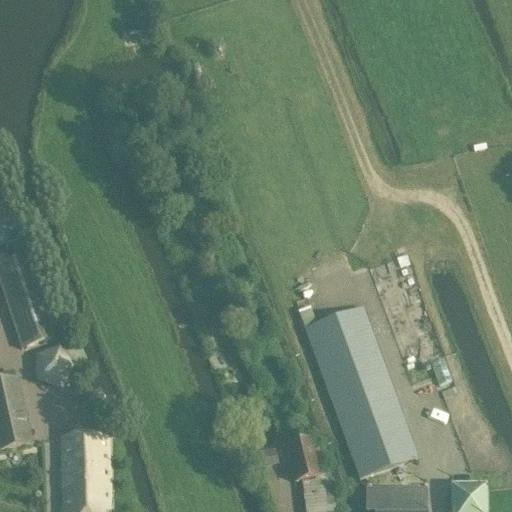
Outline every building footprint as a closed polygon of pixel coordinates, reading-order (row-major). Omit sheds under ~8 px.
[(33,257),(0,268),(0,286),(21,351),(60,338),(33,257)] [(404,465),(417,460),(361,309),(303,331),(358,481),(394,468),(404,465)] [(60,392),(75,370),(60,349),(35,358),(34,384),(60,392)] [(0,455),(33,446),(16,383),(0,387),(0,455)] [(61,441),(62,511),(107,511),(109,486),(107,440),(61,441)] [(307,443),(282,449),(291,486),(317,480),(323,478),(316,452),(310,454),(307,443)] [(261,473),(277,469),(273,455),(258,459),(261,473)] [(447,482),(446,511),(482,511),(482,482),(447,482)] [(425,511),(425,491),(365,491),(364,511),(425,511)] [(331,511),(330,496),(302,499),(303,511),(331,511)]
